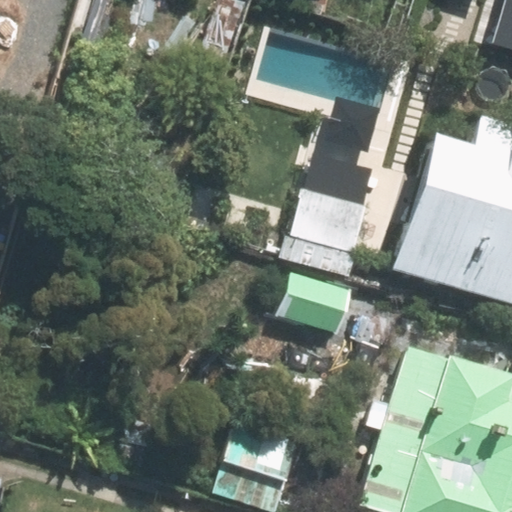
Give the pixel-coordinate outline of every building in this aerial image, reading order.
[(331,0),(268,0),(327,16),(331,0)] [(511,37),(466,24),(456,59),(511,74),(511,37)] [(406,64),(358,49),(326,152),(374,167),(406,64)] [(431,156),(399,146),(381,209),(409,217),(394,272),(511,305),(511,127),(482,119),(473,147),(437,136),(431,156)] [(358,251),(356,250),(368,207),(302,189),(290,233),(287,232),(280,260),(351,279),(358,251)] [(354,293),(290,274),(277,317),(341,336),(354,293)] [(511,511),(511,377),(408,346),(358,510),(365,511),(511,511)] [(346,384),(264,372),(260,400),(342,412),(346,384)] [(277,511),(300,442),(238,423),(215,495),(268,511),(277,511)]
